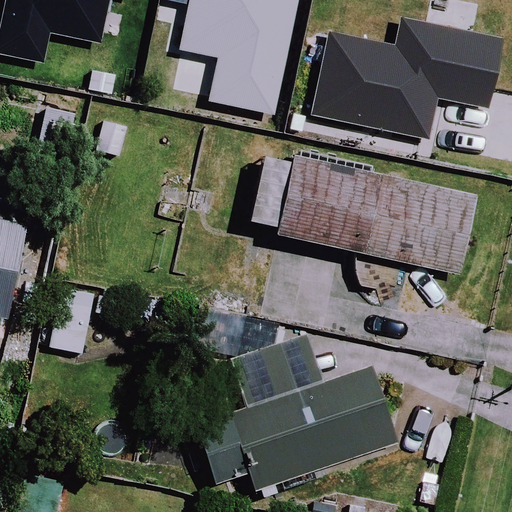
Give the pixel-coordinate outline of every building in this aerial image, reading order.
[(1,0),(0,5),(0,55),(37,63),(43,34),(94,44),(102,0),(1,0)] [(291,0),(182,0),(172,50),(212,58),(204,102),(268,115),(291,0)] [(320,36),(304,117),(420,140),(429,98),(480,109),(494,42),(393,21),(387,50),(320,36)] [(130,124),(100,119),(94,154),(124,160),(130,124)] [(280,161),(263,239),(450,277),(466,200),(280,161)] [(0,280),(15,211),(0,208),(0,280)] [(108,299),(58,291),(49,351),(83,357),(89,313),(105,316),(108,299)] [(385,444),(363,372),(318,386),(303,337),(228,361),(243,410),(186,428),(204,488),(247,475),(252,492),(306,475),(305,469),(385,444)] [(60,511),(66,484),(24,476),(16,511),(60,511)]
